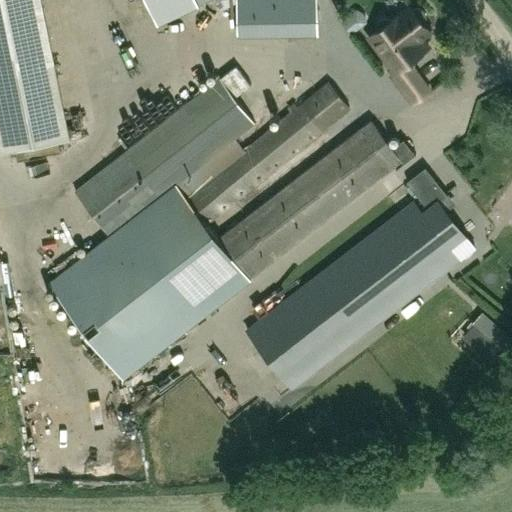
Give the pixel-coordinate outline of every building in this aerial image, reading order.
[(66,0),(50,0),(51,12),(67,11),(66,0)] [(199,3),(205,0),(147,0),(163,32),(204,13),(199,3)] [(277,81),(320,81),(318,0),(237,0),(239,97),(277,97),(277,81)] [(392,74),(414,104),(431,90),(410,62),(430,47),(423,38),(433,30),(426,22),(427,17),(426,12),(423,9),(419,8),(414,9),(411,5),(370,36),(396,71),(392,74)] [(345,20),(357,33),(371,20),(359,7),(345,20)] [(109,234),(159,196),(176,182),(255,122),(220,77),(74,189),(109,234)] [(188,196),(209,224),(350,107),(329,81),(188,196)] [(250,277),(395,164),(397,167),(416,153),(405,139),(393,148),(372,121),(220,239),(250,277)] [(246,327),(257,341),(284,376),(294,389),(463,258),(462,257),(475,247),(440,201),(449,194),(427,166),(408,181),(429,208),(411,222),(400,208),(246,327)] [(159,196),(49,281),(124,377),(251,279),(250,277),(220,239),(176,182),(159,196)]
